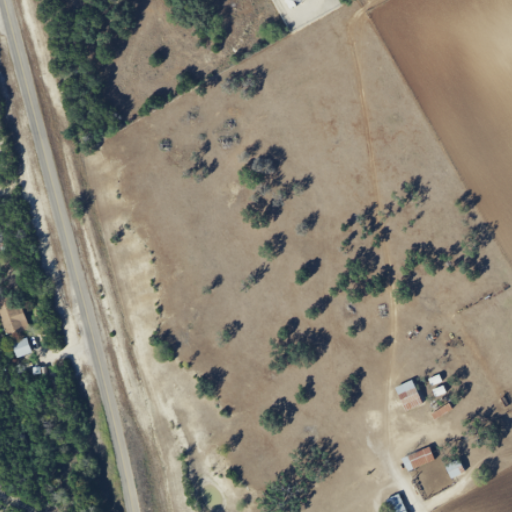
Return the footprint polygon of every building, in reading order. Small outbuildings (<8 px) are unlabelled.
[(0,313),(7,338),(29,331),(18,296),(0,301),(0,313)] [(31,355),(28,340),(13,343),(16,358),(31,355)] [(396,388),(406,412),(423,405),(413,381),(396,388)] [(406,470),(435,464),(432,451),(404,457),(406,470)] [(453,479),(466,473),(459,461),(446,468),(453,479)]
